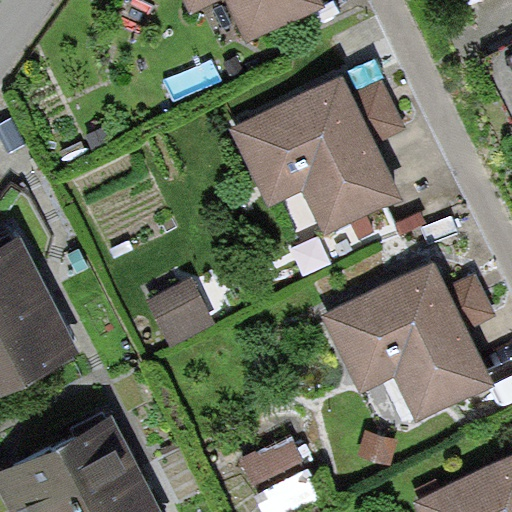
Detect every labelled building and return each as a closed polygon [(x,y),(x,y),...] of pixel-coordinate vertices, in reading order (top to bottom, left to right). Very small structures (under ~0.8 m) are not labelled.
[(236,0),(250,28),(308,0),(236,0)] [(356,86),(342,62),(231,121),(272,198),(303,181),(326,224),(406,182),(380,133),(367,108),(356,86)] [(383,72),(356,86),(367,108),(380,133),(407,119),(383,72)] [(0,237),(0,384),(84,343),(25,226),(0,237)] [(471,320),(495,309),(475,266),(449,278),(437,252),(325,306),(362,383),(398,366),(420,412),(497,375),(471,320)] [(190,269),(144,292),(171,339),(214,315),(190,269)] [(0,463),(0,482),(15,511),(168,511),(114,406),(0,463)] [(291,431),(244,453),(255,474),(301,453),(291,431)] [(511,511),(511,443),(415,493),(424,511),(511,511)]
